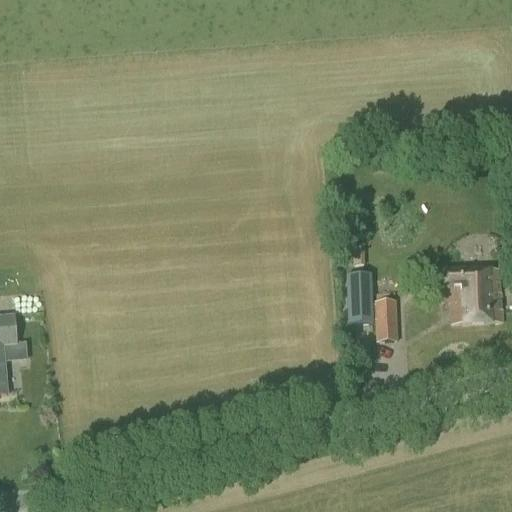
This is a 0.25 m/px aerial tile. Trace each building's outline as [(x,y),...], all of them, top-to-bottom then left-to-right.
[(502,325),(501,272),(443,273),(443,304),(451,304),(452,326),(502,325)] [(372,326),(370,277),(345,278),(347,327),(372,326)] [(13,309),(29,307),(27,297),(11,299),(13,309)] [(376,343),(396,343),(395,302),(375,302),(376,343)] [(0,398),(6,398),(2,349),(15,347),(13,320),(0,320),(0,398)] [(352,402),(377,397),(373,380),(348,385),(352,402)]
